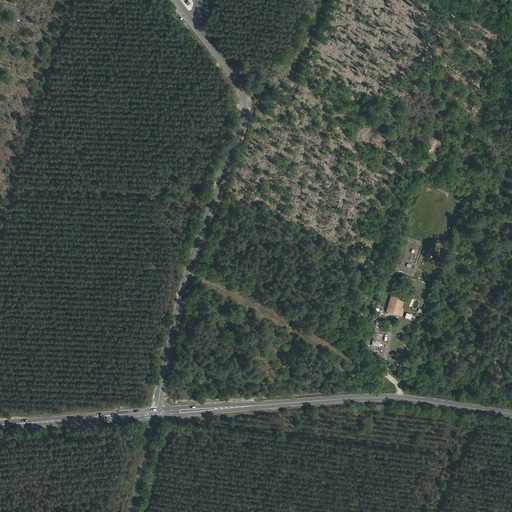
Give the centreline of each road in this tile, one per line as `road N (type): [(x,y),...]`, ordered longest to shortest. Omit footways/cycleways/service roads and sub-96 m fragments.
road 1 (unclassified): [(160,414),(181,304),(243,104),(236,77),(174,0)]
road 2 (secondary): [(160,414),(354,399),(511,413)]
road 3 (secondary): [(0,426),(160,414)]
road 4 (track): [(243,104),(290,71),(324,0)]
